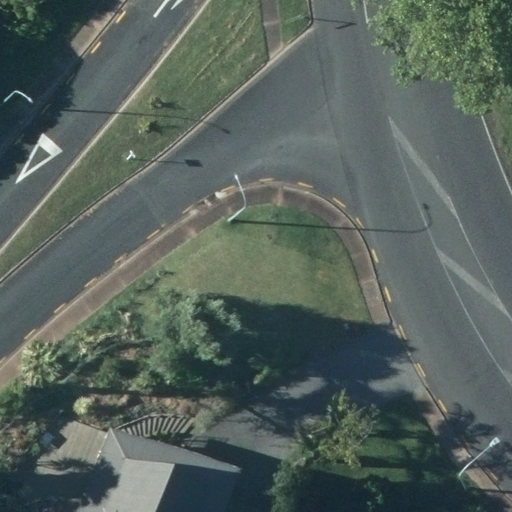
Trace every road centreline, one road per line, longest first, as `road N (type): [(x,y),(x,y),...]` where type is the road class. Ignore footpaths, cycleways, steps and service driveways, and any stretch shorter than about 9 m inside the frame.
road 1 (residential): [(373,77),(194,175),(72,255),(0,314)]
road 2 (secondary): [(373,77),(411,194),(457,297),(511,373)]
road 3 (residential): [(0,213),(163,0)]
